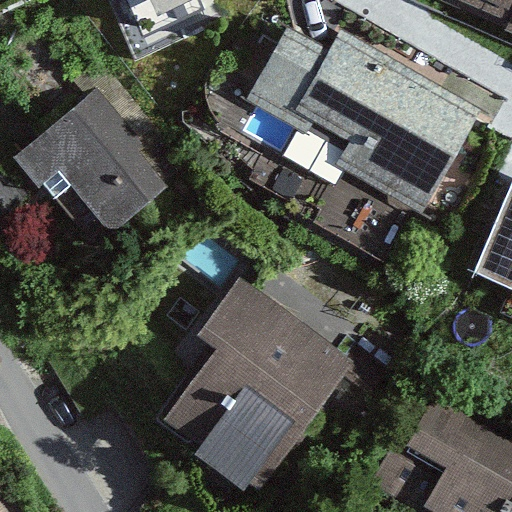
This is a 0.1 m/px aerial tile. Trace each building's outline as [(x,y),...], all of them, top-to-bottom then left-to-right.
[(511,0),(457,0),(508,19),(511,20),(511,0)] [(289,24),(246,99),(305,133),(313,119),(353,141),(340,164),(425,213),(483,113),(342,32),(333,49),(289,24)] [(96,93),(14,158),(38,188),(62,169),(108,227),(118,229),(171,187),(96,93)] [(0,173),(0,210),(7,216),(26,194),(0,173)] [(511,183),(475,270),(511,285),(511,293),(505,310),(511,312),(511,183)] [(218,347),(165,420),(258,487),(343,375),(354,361),(348,357),(238,278),(199,334),(218,347)] [(357,345),(348,357),(354,361),(343,375),(373,397),(393,371),(357,345)] [(395,446),(374,483),(424,511),(511,511),(511,440),(435,396),(404,451),(395,446)] [(0,511),(10,511),(7,506),(0,501),(0,511)]
